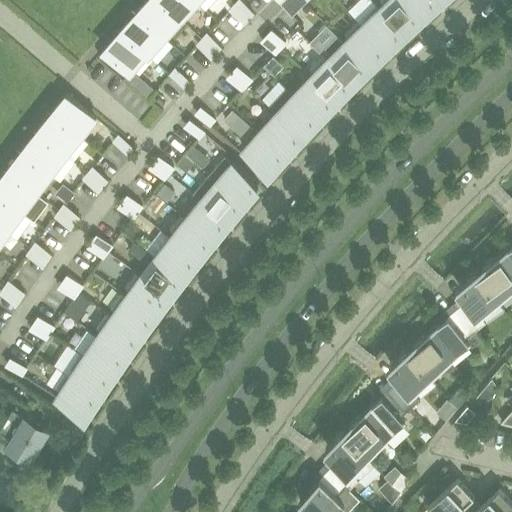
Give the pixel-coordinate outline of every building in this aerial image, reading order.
[(160,0),(147,0),(137,11),(164,36),(181,18),(160,0)] [(160,0),(181,18),(187,12),(197,1),(196,0),(160,0)] [(254,12),(241,0),(238,0),(235,4),(249,17),(254,12)] [(282,0),(281,2),(292,12),(304,0),(282,0)] [(406,0),(387,0),(380,7),(403,31),(420,15),(406,0)] [(406,0),(420,15),(437,0),(406,0)] [(230,9),(244,22),(249,17),(235,4),(230,9)] [(380,7),(362,24),(386,48),(403,31),(380,7)] [(137,11),(121,30),(149,54),(164,36),(137,11)] [(362,24),(345,41),(368,65),(386,48),(362,24)] [(286,42),(272,29),(267,34),(281,47),(286,42)] [(99,55),(102,58),(125,77),(146,52),(148,54),(149,54),(121,30),(99,55)] [(221,46),(207,33),(202,38),(217,51),(221,46)] [(262,39),(276,52),(281,47),(267,34),(262,39)] [(351,82),(368,65),(345,41),(338,34),(326,47),(328,50),(324,54),(351,82)] [(198,43),(212,56),(217,51),(202,38),(198,43)] [(335,99),(351,82),(324,54),(312,67),(315,70),(310,75),(335,99)] [(252,78),(238,65),(233,71),(247,84),(252,78)] [(176,68),(171,73),(185,86),(190,80),(176,68)] [(228,76),(242,88),(242,89),(247,84),(233,71),(228,76)] [(310,75),(293,93),(318,116),(335,99),(310,75)] [(137,87),(147,95),(156,85),(147,76),(137,87)] [(96,116),(68,93),(52,112),(80,135),(96,116)] [(293,93),(277,111),(302,134),(318,116),(293,93)] [(165,102),(159,96),(156,100),(162,105),(165,102)] [(201,106),(196,111),(211,124),(215,118),(201,106)] [(230,124),(239,114),(233,108),(224,119),(230,124)] [(277,111),(260,129),(286,152),(302,134),(277,111)] [(52,112),(37,131),(66,154),(80,135),(52,112)] [(190,119),(185,124),(200,137),(204,131),(190,119)] [(244,148),(269,170),(286,152),(260,129),(244,148)] [(37,131),(21,150),(51,173),(66,154),(37,131)] [(119,134),(114,139),(129,152),(133,147),(119,134)] [(194,144),(186,153),(193,159),(200,148),(194,144)] [(21,150),(7,170),(36,192),(43,183),(51,173),(21,150)] [(174,167),(159,155),(155,160),(169,172),(174,167)] [(150,166),(164,178),(165,178),(169,172),(155,160),(150,166)] [(233,161),(217,180),(243,201),(259,182),(233,161)] [(108,178),(93,166),(88,172),(103,184),(108,178)] [(142,166),(135,174),(151,188),(157,180),(142,166)] [(1,177),(0,178),(0,195),(22,211),(36,192),(7,170),(1,177)] [(84,177),(99,189),(103,184),(88,172),(84,177)] [(217,180),(201,198),(227,220),(243,201),(217,180)] [(176,191),(165,182),(157,193),(168,201),(176,191)] [(142,205),(127,194),(123,199),(138,211),(142,205)] [(0,224),(8,231),(22,211),(0,195),(0,224)] [(201,198),(186,217),(212,238),(227,220),(201,198)] [(119,205),(133,216),(134,217),(138,211),(123,199),(119,205)] [(79,215),(64,204),(60,209),(75,221),(79,215)] [(55,215),(71,227),(75,221),(60,209),(55,215)] [(186,217),(171,236),(197,257),(212,238),(186,217)] [(0,242),(8,231),(0,224),(0,242)] [(97,233),(97,234),(93,239),(108,251),(112,245),(97,233)] [(171,236),(156,256),(182,276),(197,257),(171,236)] [(88,245),(103,256),(104,256),(108,251),(93,239),(88,245)] [(52,253),(36,242),(32,248),(47,259),(52,253)] [(511,244),(497,255),(511,276),(511,244)] [(43,265),(44,264),(47,259),(32,248),(28,253),(43,265)] [(511,276),(497,255),(476,270),(497,299),(511,287),(511,276)] [(156,256),(141,275),(168,295),(182,276),(156,256)] [(476,330),(476,329),(486,321),(479,312),(497,299),(476,270),(458,283),(468,298),(457,307),(476,330)] [(67,274),(63,280),(79,291),(83,285),(67,274)] [(154,315),(168,295),(141,275),(126,295),(154,315)] [(25,291),(9,280),(5,286),(20,297),(25,291)] [(63,280),(59,285),(75,296),(79,291),(63,280)] [(17,303),(17,302),(20,297),(5,286),(1,292),(17,303)] [(126,295),(112,315),(140,334),(154,315),(126,295)] [(469,343),(472,346),(483,338),(476,329),(476,330),(457,307),(427,332),(449,359),(469,343)] [(39,315),(38,316),(35,321),(50,332),(54,326),(39,315)] [(112,315),(98,335),(126,354),(140,334),(112,315)] [(31,327),(46,337),(46,338),(50,332),(35,321),(31,327)] [(427,332),(407,348),(430,375),(449,359),(427,332)] [(98,335),(84,355),(112,374),(126,354),(98,335)] [(390,362),(401,376),(391,386),(410,407),(420,398),(412,389),(430,375),(407,348),(390,362)] [(84,355),(71,375),(99,393),(112,374),(84,355)] [(7,363),(23,374),(27,368),(11,357),(7,363)] [(86,414),(99,393),(71,375),(57,396),(86,414)] [(405,421),(401,416),(410,407),(391,386),(361,413),(385,439),(405,421)] [(458,406),(467,395),(459,388),(449,399),(458,406)] [(455,419),(467,422),(475,412),(467,405),(455,419)] [(9,444),(31,457),(48,428),(13,407),(0,429),(0,430),(13,438),(9,444)] [(511,408),(501,421),(511,423),(511,408)] [(375,464),(367,455),(385,439),(361,413),(343,429),(375,464)] [(350,489),(350,488),(359,479),(375,464),(343,429),(326,444),(339,458),(329,468),(350,489)] [(408,449),(402,456),(409,463),(416,457),(408,449)] [(300,497),(315,511),(346,511),(361,498),(350,488),(350,489),(329,468),(300,497)] [(401,490),(410,477),(401,471),(392,483),(401,490)] [(475,493),(468,486),(458,475),(428,504),(435,511),(472,511),(482,503),(481,503),(474,494),(475,493)] [(401,490),(392,483),(385,493),(394,499),(401,490)] [(431,484),(423,491),(428,498),(437,490),(431,484)] [(511,511),(511,498),(500,486),(481,503),(482,503),(472,511),(511,511)] [(354,508),(357,511),(364,511),(369,508),(362,500),(354,508)]
